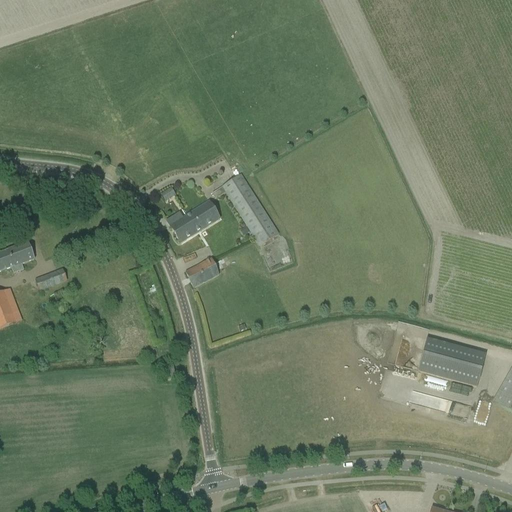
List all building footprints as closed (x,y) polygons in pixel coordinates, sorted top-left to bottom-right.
[(258,248),(278,235),(241,176),(211,195),(215,201),(224,195),(245,228),(246,228),(258,248)] [(175,196),(171,189),(160,195),(164,202),(175,196)] [(192,212),(185,217),(191,227),(190,228),(195,236),(219,221),(208,204),(193,213),(192,212)] [(180,245),(188,240),(195,236),(190,228),(191,227),(185,217),(182,218),(179,214),(175,217),(166,222),(180,245)] [(245,228),(239,232),(243,237),(249,233),(246,228),(245,228)] [(0,254),(0,273),(12,269),(14,275),(23,271),(21,266),(34,261),(27,243),(7,251),(7,252),(0,254)] [(233,263),(231,256),(221,259),(223,267),(233,263)] [(185,273),(190,283),(193,289),(219,276),(211,260),(185,273)] [(39,292),(56,285),(66,282),(62,271),(35,281),(39,292)] [(0,331),(22,323),(9,290),(0,294),(0,331)] [(476,388),(485,356),(426,341),(417,373),(476,388)] [(167,382),(175,381),(172,368),(165,369),(167,382)] [(511,415),(511,369),(497,395),(492,404),(511,415)] [(389,400),(467,420),(469,408),(392,387),(389,400)]
